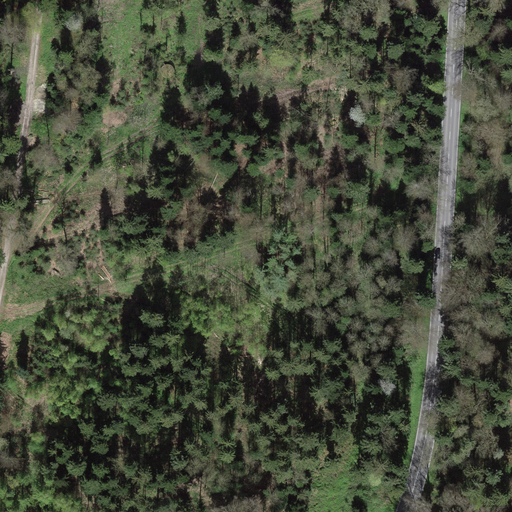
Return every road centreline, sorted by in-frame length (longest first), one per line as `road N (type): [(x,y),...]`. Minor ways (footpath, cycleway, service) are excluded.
road 1 (tertiary): [(457,0),(436,361),(405,511)]
road 2 (track): [(0,291),(38,0)]
